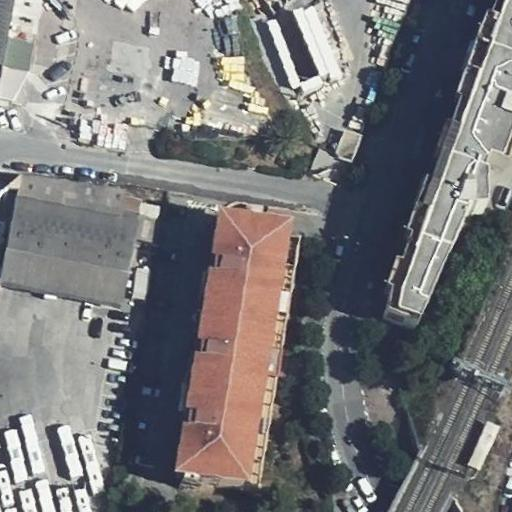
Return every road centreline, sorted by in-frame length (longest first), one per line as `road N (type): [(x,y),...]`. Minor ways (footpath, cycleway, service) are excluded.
road 1 (tertiary): [(390,511),(355,446),(338,339),(453,0)]
road 2 (unknown): [(202,176),(153,484)]
